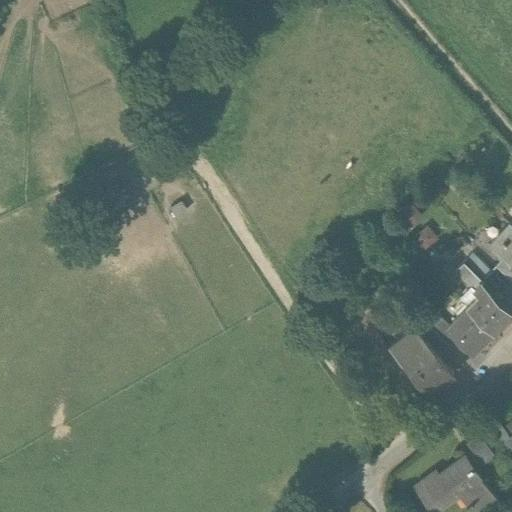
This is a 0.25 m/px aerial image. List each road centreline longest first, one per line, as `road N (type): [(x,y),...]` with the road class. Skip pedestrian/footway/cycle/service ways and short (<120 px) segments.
road 1 (unclassified): [(511,348),(466,396),(318,511)]
road 2 (track): [(511,136),(391,0)]
